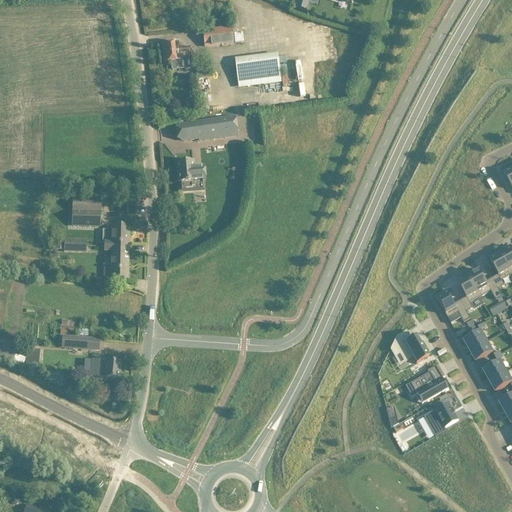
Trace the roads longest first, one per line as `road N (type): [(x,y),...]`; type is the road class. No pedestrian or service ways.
road 1 (unclassified): [(149,338),(268,346),(299,335),(396,120),(462,0)]
road 2 (secondary): [(284,411),(419,111),(483,0)]
road 3 (unclassified): [(149,338),(154,180),(124,0)]
road 4 (residential): [(509,222),(424,290),(484,398),(486,434),(511,475)]
